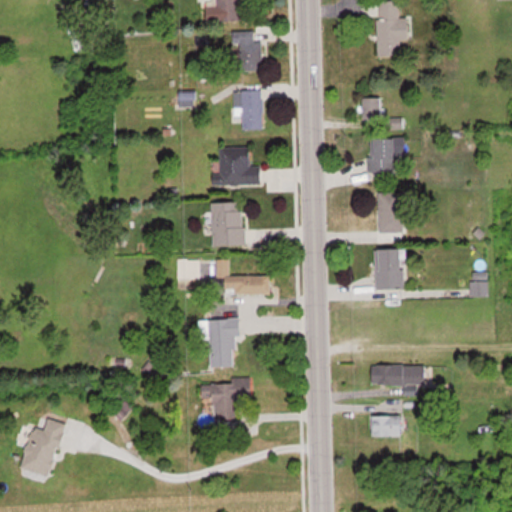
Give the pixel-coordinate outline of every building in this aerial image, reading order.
[(217,0),(219,22),(243,20),(241,0),(217,0)] [(378,0),(379,56),(401,55),(400,39),(410,39),(410,17),(400,17),(400,0),(378,0)] [(264,42),(255,42),(255,32),(239,32),(239,71),(264,71),(264,42)] [(234,90),(234,120),(243,120),(243,129),(264,129),(264,90),(234,90)] [(383,119),(383,97),(364,97),(364,119),(383,119)] [(389,118),(389,127),(402,127),(402,118),(389,118)] [(402,138),(372,138),(372,172),(402,172),(402,138)] [(220,146),(220,184),(263,184),(263,166),(252,166),(252,146),(220,146)] [(380,231),(404,231),(404,191),(380,191),(380,231)] [(213,202),(214,245),(247,244),(246,202),(213,202)] [(405,288),(405,248),(377,248),(377,288),(405,288)] [(200,285),(200,258),(179,258),(179,285),(200,285)] [(272,274),(231,275),(231,259),(218,259),(218,276),(226,276),(227,293),(272,293),(272,274)] [(211,337),(213,367),(238,366),(236,336),(241,336),(240,318),(209,320),(209,327),(201,328),(202,338),(211,337)] [(374,365),(374,384),(432,384),(432,365),(374,365)] [(250,378),(233,378),(233,383),(203,384),(204,405),(217,404),(218,420),(239,419),(238,394),(251,393),(250,378)] [(404,436),(404,416),(374,416),(374,436),(404,436)] [(54,476),(66,423),(48,419),(46,430),(33,427),(24,469),(54,476)]
